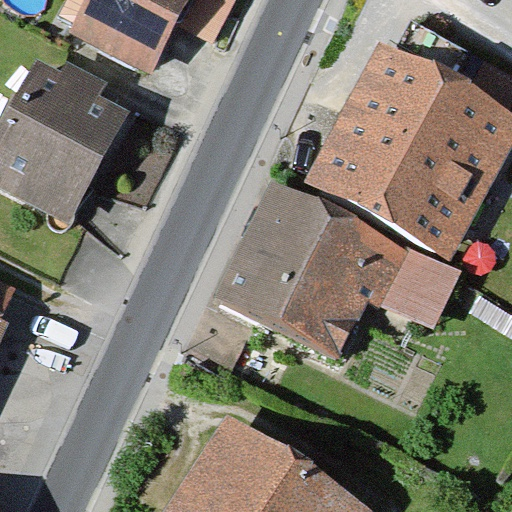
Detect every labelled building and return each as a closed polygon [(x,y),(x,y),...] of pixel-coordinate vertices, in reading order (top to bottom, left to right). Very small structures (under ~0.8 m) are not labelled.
[(195,31),(140,0),(97,0),(77,37),(163,86),(195,31)] [(511,168),(511,107),(396,44),(319,185),(461,262),(511,168)] [(138,107),(41,58),(0,140),(0,188),(78,227),(138,107)] [(470,276),(278,185),(224,300),(348,359),(375,302),(442,334),(470,276)] [(0,371),(20,329),(0,319),(0,371)] [(384,511),(239,421),(180,511),(384,511)]
